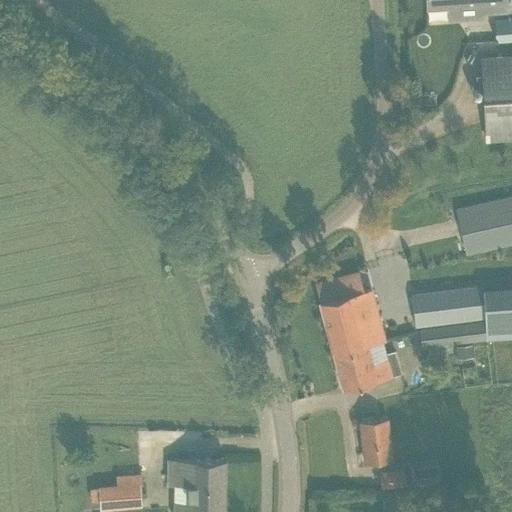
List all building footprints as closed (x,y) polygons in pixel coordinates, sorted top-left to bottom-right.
[(511,0),(424,0),(425,8),(457,5),(458,13),(511,9),(511,0)] [(511,19),(493,20),(495,40),(511,39),(511,19)] [(511,137),(511,54),(480,57),(486,139),(511,137)] [(511,195),(456,207),(465,253),(511,242),(511,195)] [(376,307),(371,288),(364,290),(359,271),(315,283),(320,301),(318,301),(342,388),(361,383),(390,376),(381,343),(385,342),(376,307)] [(410,293),(414,325),(487,316),(483,284),(410,293)] [(418,328),(420,346),(487,338),(485,320),(418,328)] [(472,353),(471,344),(455,346),(456,355),(472,353)] [(360,422),(364,461),(392,458),(388,419),(360,422)] [(173,511),(223,511),(224,459),(166,458),(165,488),(173,489),(173,511)] [(440,481),(438,465),(409,468),(411,484),(440,481)] [(379,472),(381,487),(405,485),(403,469),(379,472)] [(97,486),(99,510),(140,507),(139,483),(97,486)] [(381,496),(382,511),(405,511),(404,494),(381,496)]
